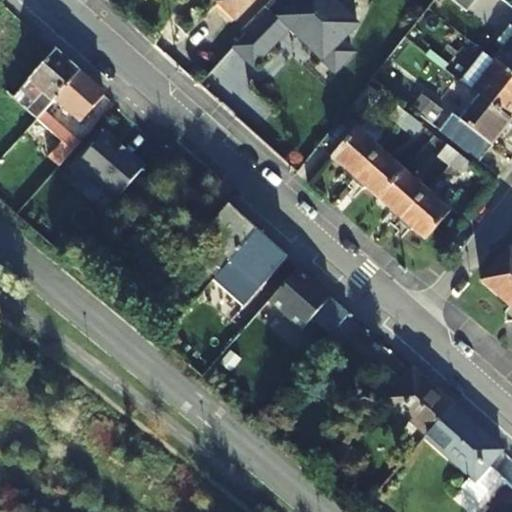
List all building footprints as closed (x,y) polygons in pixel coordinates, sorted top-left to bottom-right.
[(254,0),(220,0),(215,6),(231,22),(254,0)] [(273,0),(243,31),(246,35),(233,48),(253,69),(289,31),(335,76),(356,54),(343,41),(357,27),(329,0),(273,0)] [(450,0),(465,12),(474,0),(450,0)] [(511,38),(494,61),(511,75),(511,38)] [(44,110),(55,99),(79,70),(56,50),(20,89),(32,100),(25,109),(36,120),(44,110)] [(460,83),(470,90),(494,61),(483,53),(460,83)] [(470,90),(478,97),(510,122),(511,119),(511,75),(494,61),(470,90)] [(79,70),(55,99),(80,121),(105,94),(79,70)] [(363,115),(381,94),(371,86),(353,107),(363,115)] [(510,122),(478,97),(460,119),(453,114),(439,129),(479,161),(510,122)] [(387,119),(399,128),(409,116),(398,107),(387,119)] [(36,120),(71,150),(79,142),(44,110),(36,120)] [(409,116),(399,128),(411,137),(421,126),(409,116)] [(120,193),(146,164),(134,153),(132,155),(127,150),(125,151),(116,143),(118,142),(105,131),(77,163),(116,198),(120,193)] [(351,181),(378,151),(356,131),(331,157),(345,169),(342,173),(351,181)] [(447,165),(457,153),(446,145),(437,156),(447,165)] [(378,151),(351,181),(361,191),(366,187),(377,198),(401,171),(378,151)] [(469,163),(457,153),(447,165),(460,175),(469,163)] [(401,171),(377,198),(392,211),(388,214),(398,222),(424,191),(401,171)] [(424,191),(398,222),(408,231),(411,227),(422,239),(447,211),(424,191)] [(230,259),(256,229),(217,193),(190,224),(209,241),(194,259),(214,276),(230,259)] [(157,226),(179,245),(186,237),(165,218),(157,226)] [(260,286),(287,256),(256,229),(230,259),(214,276),(213,277),(243,304),(260,286)] [(511,246),(511,245),(480,279),(508,305),(503,310),(504,320),(511,320),(511,246)] [(301,340),(294,347),(309,360),(336,326),(320,312),(298,337),(301,340)] [(425,434),(451,404),(411,368),(385,398),(425,434)] [(425,434),(423,436),(475,483),(504,451),(451,404),(425,434)] [(473,489),(487,501),(504,480),(490,469),(473,489)]
